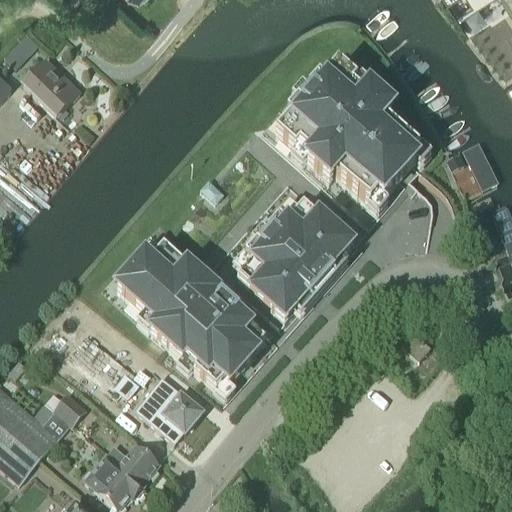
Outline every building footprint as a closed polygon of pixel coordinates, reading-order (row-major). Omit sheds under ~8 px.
[(54,123),(77,99),(45,67),(21,92),(54,123)] [(350,94),(354,89),(335,73),(320,89),(316,85),(306,98),(310,102),(300,113),(295,109),(284,122),(289,125),(274,142),(293,159),(297,154),(309,164),(305,169),(327,189),(333,182),(367,212),(376,203),(380,207),(397,188),(393,184),(416,157),(382,127),(389,120),(366,100),(362,105),(350,94)] [(0,105),(8,96),(0,88),(0,105)] [(500,191),(477,148),(443,164),(456,210),(500,191)] [(491,287),(511,279),(511,224),(507,212),(462,225),(466,238),(466,270),(491,287)] [(327,279),(349,255),(302,213),(285,231),(277,223),(266,236),(270,240),(259,253),(255,248),(243,261),(252,269),(235,287),(283,329),(304,305),(307,307),(330,281),(327,279)] [(161,254),(148,270),(143,266),(116,297),(156,332),(149,340),(180,367),(184,362),(196,373),(192,378),(214,397),(223,387),(228,391),(254,361),(253,360),(263,349),(233,322),(235,319),(161,254)] [(417,366),(428,354),(412,339),(400,351),(417,366)] [(124,381),(114,394),(127,404),(137,392),(124,381)] [(200,419),(198,417),(178,401),(178,402),(160,387),(134,418),(171,449),(180,438),(183,440),(200,419)] [(0,396),(0,475),(18,491),(57,446),(0,396)] [(51,417),(71,434),(85,417),(65,401),(51,417)] [(118,472),(141,491),(158,472),(135,453),(118,472)] [(142,492),(118,472),(110,466),(88,490),(97,497),(95,498),(110,511),(121,511),(128,505),(131,507),(132,505),(136,505),(141,500),(140,495),(142,492)]
